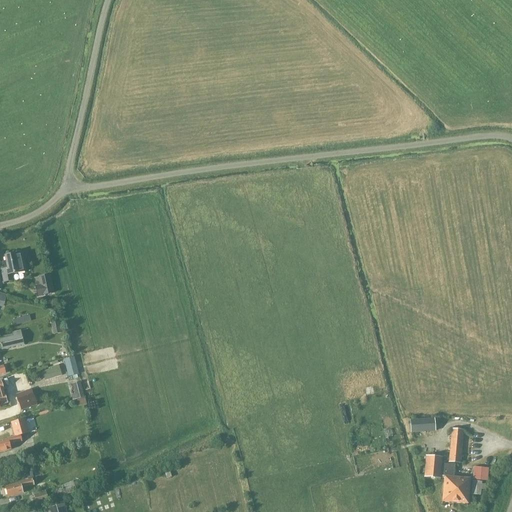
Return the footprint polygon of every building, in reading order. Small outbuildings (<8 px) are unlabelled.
[(10,275),(25,272),(21,253),(4,257),(7,269),(1,270),(4,283),(12,281),(10,275)] [(40,285),(35,286),(37,297),(52,294),(48,275),(39,277),(40,285)] [(50,322),(53,334),(61,332),(58,320),(50,322)] [(0,337),(0,348),(0,350),(23,345),(20,331),(11,333),(12,335),(0,337)] [(78,374),(73,356),(63,359),(65,365),(64,365),(68,377),(78,374)] [(41,372),(44,381),(61,375),(58,365),(47,368),(48,370),(41,372)] [(84,397),(80,382),(71,384),(74,394),(70,395),(72,400),(84,397)] [(15,395),(21,410),(36,405),(31,390),(15,395)] [(433,418),(409,420),(410,433),(434,431),(433,418)] [(7,440),(0,441),(0,453),(10,451),(9,448),(12,447),(11,445),(21,442),(19,436),(28,433),(25,419),(10,423),(14,437),(7,439),(7,440)] [(448,462),(459,463),(462,430),(451,429),(448,462)] [(440,479),(440,478),(441,471),(440,471),(441,464),(441,457),(425,456),(423,477),(440,479)] [(20,466),(23,480),(33,478),(29,464),(20,466)] [(463,477),(453,477),(454,465),(441,464),(440,471),(441,471),(440,478),(444,479),(442,501),(468,504),(470,479),(463,478),(463,477)] [(472,480),(486,482),(488,468),(473,467),(472,480)] [(23,489),(33,486),(31,480),(19,483),(19,484),(4,488),(7,498),(22,494),(21,491),(24,491),(23,489)] [(50,492),(53,500),(76,491),(72,481),(61,486),(62,490),(61,490),(60,488),(50,492)] [(484,490),(485,485),(481,484),(481,482),(471,481),(470,495),(480,495),(480,490),(484,490)] [(33,495),(36,505),(48,502),(45,492),(33,495)] [(47,508),(48,511),(66,511),(64,503),(47,508)]
